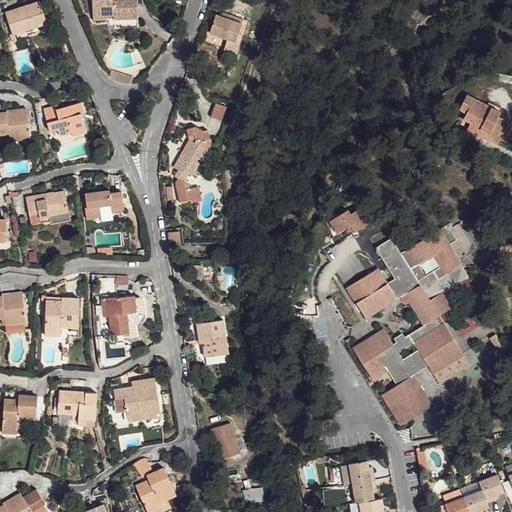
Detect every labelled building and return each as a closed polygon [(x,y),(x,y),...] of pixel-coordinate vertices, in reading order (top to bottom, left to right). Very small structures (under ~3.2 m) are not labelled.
[(38,0),(4,12),(12,33),(26,29),(46,22),(38,0)] [(114,0),(110,0),(94,1),(96,22),(108,22),(115,22),(139,19),(139,4),(116,6),(114,0)] [(46,22),(26,29),(28,35),(48,28),(46,22)] [(235,25),(219,22),(218,27),(207,25),(204,45),(223,48),(225,41),(232,41),(235,25)] [(133,75),(112,71),(111,76),(114,79),(120,82),(126,83),(133,83),(133,75)] [(505,111),(471,94),(464,110),(472,115),(468,128),(503,144),(509,133),(511,134),(511,119),(504,115),(505,111)] [(54,103),(41,107),(46,131),(55,128),(56,134),(82,128),(78,113),(82,111),(79,101),(55,107),(54,103)] [(222,120),(224,106),(213,104),(211,118),(222,120)] [(10,109),(8,111),(9,134),(10,140),(31,136),(27,108),(10,109)] [(8,111),(0,111),(0,134),(9,134),(8,111)] [(193,137),(184,139),(186,149),(170,177),(174,180),(171,185),(174,187),(171,193),(176,209),(187,207),(191,207),(189,196),(184,197),(182,191),(185,185),(190,187),(210,151),(205,139),(203,141),(193,137)] [(32,216),(40,215),(42,220),(50,219),(49,214),(69,212),(64,190),(55,192),(55,196),(50,197),(49,191),(28,196),(32,216)] [(108,192),(86,193),(86,201),(86,209),(83,209),(84,219),(99,219),(99,210),(109,209),(110,215),(123,214),(122,196),(108,196),(108,192)] [(195,194),(189,196),(191,207),(187,207),(188,211),(198,208),(195,194)] [(356,205),(337,213),(344,229),(358,222),(361,227),(378,218),(369,201),(357,207),(356,205)] [(109,209),(99,210),(99,219),(99,223),(110,223),(110,215),(109,209)] [(399,234),(382,243),(399,275),(387,284),(397,300),(407,295),(423,328),(393,342),(385,328),(354,346),(369,376),(386,370),(394,386),(381,394),(398,425),(432,408),(416,375),(430,367),(434,377),(469,357),(447,314),(462,304),(454,289),(474,276),(457,244),(465,239),(456,223),(406,249),(399,234)] [(377,269),(346,286),(365,318),(397,300),(387,284),(377,269)] [(22,294),(0,297),(3,320),(5,327),(26,324),(22,294)] [(82,296),(63,296),(64,302),(49,302),(48,336),(66,336),(66,325),(82,324),(82,296)] [(128,296),(105,297),(106,335),(123,334),(124,338),(133,336),(132,320),(141,318),(139,297),(128,297),(128,296)] [(82,324),(66,325),(66,336),(82,336),(82,324)] [(222,324),(195,325),(195,343),(198,344),(198,359),(221,359),(219,342),(222,341),(222,324)] [(126,407),(129,428),(145,426),(143,417),(161,414),(155,385),(137,388),(138,394),(115,398),(116,408),(126,407)] [(78,419),(79,429),(97,431),(99,394),(61,393),(60,417),(78,419)] [(37,400),(19,399),(18,405),(18,428),(37,429),(37,400)] [(18,405),(3,405),(1,436),(17,437),(18,428),(18,405)] [(143,417),(145,426),(162,423),(161,414),(143,417)] [(229,422),(210,428),(220,459),(240,453),(229,422)] [(140,479),(152,473),(145,457),(133,463),(140,479)] [(347,463),(350,482),(369,480),(368,474),(366,461),(347,463)] [(162,511),(159,503),(177,496),(166,471),(148,477),(150,485),(137,489),(146,511),(162,511)] [(369,480),(350,482),(353,504),(356,503),(372,501),(370,488),(369,480)] [(499,485),(481,492),(485,502),(487,508),(494,506),(505,502),(499,485)] [(263,500),(262,487),(243,489),(244,502),(263,500)] [(0,507),(0,511),(44,511),(46,511),(41,505),(43,504),(33,491),(20,500),(18,496),(0,507)] [(381,511),(379,500),(372,501),(376,511),(381,511)] [(376,511),(372,501),(356,503),(357,511),(376,511)] [(485,502),(466,508),(467,511),(488,511),(487,508),(485,502)]
